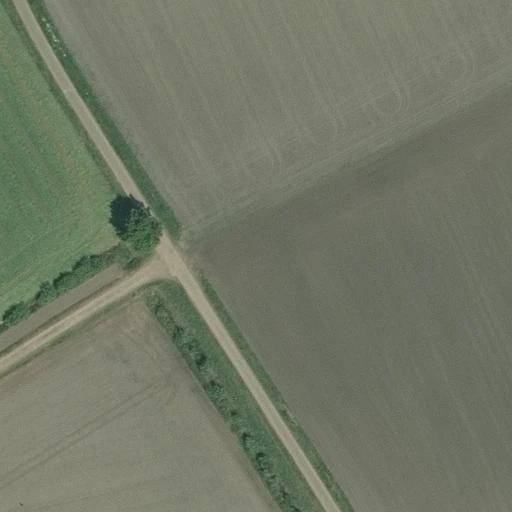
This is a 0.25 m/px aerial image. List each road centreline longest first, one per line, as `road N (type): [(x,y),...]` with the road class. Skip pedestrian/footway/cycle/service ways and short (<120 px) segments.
road 1 (track): [(18,0),(332,511)]
road 2 (track): [(0,366),(171,258)]
